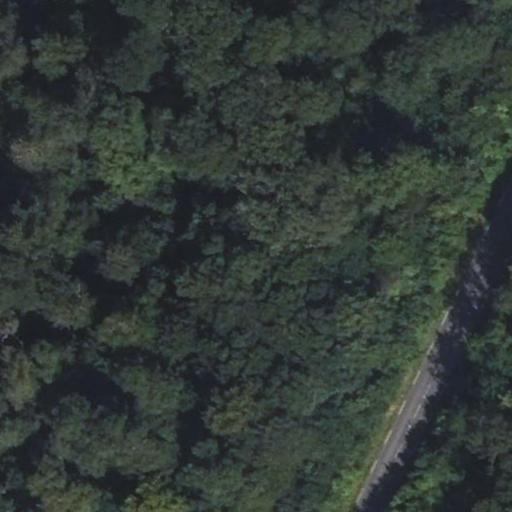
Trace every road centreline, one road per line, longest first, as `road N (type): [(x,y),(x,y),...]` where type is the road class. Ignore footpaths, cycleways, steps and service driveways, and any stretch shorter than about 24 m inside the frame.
road 1 (track): [(182,511),(173,0)]
road 2 (secondary): [(366,511),(511,207)]
